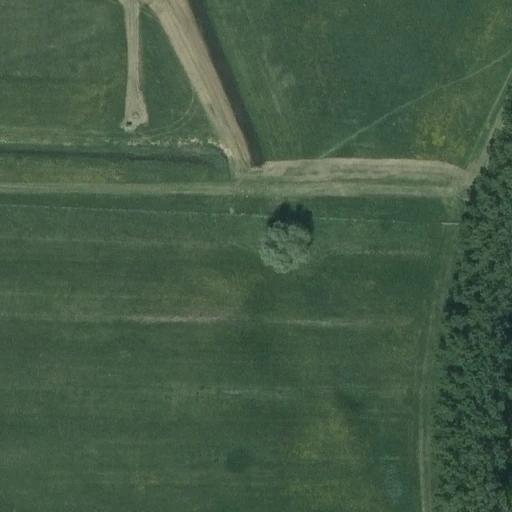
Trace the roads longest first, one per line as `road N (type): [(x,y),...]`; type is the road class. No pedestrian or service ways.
road 1 (track): [(511,218),(250,195),(150,0)]
road 2 (unclassified): [(486,511),(479,399),(511,235)]
